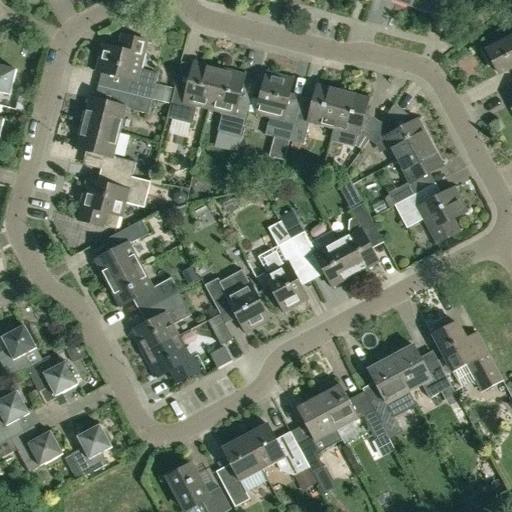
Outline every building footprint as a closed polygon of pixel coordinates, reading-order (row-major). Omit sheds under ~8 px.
[(414,0),(412,7),(437,16),(442,0),(414,0)] [(121,92),(152,100),(159,74),(140,70),(147,43),(122,36),(119,50),(103,46),(97,72),(125,79),(121,92)] [(490,64),(493,62),(500,75),(511,67),(511,37),(491,49),(490,46),(482,50),(490,64)] [(210,109),(220,69),(195,63),(188,91),(175,88),(167,118),(192,125),(197,106),(210,109)] [(0,92),(10,96),(17,70),(0,65),(0,92)] [(220,69),(210,109),(222,113),(217,131),(242,138),(250,107),(238,104),(245,76),(220,69)] [(290,142),(298,111),(286,108),(293,80),(267,73),(257,114),(270,117),(265,135),(290,142)] [(334,128),(343,93),(318,86),(311,114),(298,111),(290,142),(304,145),(310,122),(334,128)] [(148,115),(152,100),(121,92),(118,106),(90,99),(83,124),(119,133),(125,109),(148,115)] [(362,150),(369,140),(380,125),(365,113),(368,99),(343,93),(334,128),(331,140),(355,146),(362,150)] [(30,99),(20,96),(16,108),(27,111),(30,99)] [(398,161),(430,143),(418,120),(405,127),(388,115),(380,125),(369,140),(375,145),(377,144),(382,153),(391,148),(398,161)] [(113,157),(119,133),(83,124),(77,149),(105,156),(101,170),(132,178),(136,163),(113,157)] [(390,197),(395,206),(423,191),(417,180),(443,166),(430,143),(398,161),(410,183),(388,194),(390,197)] [(151,183),(132,178),(101,170),(120,175),(116,188),(89,181),(78,220),(117,230),(121,216),(122,217),(126,204),(144,208),(151,183)] [(423,191),(395,206),(407,229),(424,220),(437,244),(460,232),(453,220),(467,212),(455,189),(429,202),(423,191)] [(386,198),(385,202),(389,209),(395,206),(390,197),(386,198)] [(352,235),(338,242),(355,274),(378,262),(366,239),(378,232),(363,204),(350,211),(355,221),(351,223),(350,231),(352,235)] [(108,284),(141,266),(129,244),(148,234),(141,221),(113,236),(120,248),(96,261),(108,284)] [(355,274),(338,242),(316,254),(305,232),(291,240),(306,268),(319,261),(332,287),(355,274)] [(294,275),(306,268),(291,240),(259,257),(268,274),(265,276),(284,312),(308,300),(294,275)] [(151,307),(179,292),(172,278),(153,288),(141,266),(108,284),(121,307),(144,294),(151,307)] [(195,269),(184,274),(190,286),(201,280),(195,269)] [(269,320),(250,284),(242,270),(220,282),(219,279),(205,286),(220,314),(232,308),(246,333),(269,320)] [(146,354),(179,337),(173,326),(192,315),(179,292),(151,307),(157,319),(134,331),(146,354)] [(234,340),(220,315),(208,321),(221,346),(234,340)] [(438,333),(434,336),(445,357),(453,372),(461,388),(476,380),(482,392),(503,381),(481,340),(469,347),(466,341),(457,323),(453,325),(452,322),(448,321),(438,327),(437,331),(438,333)] [(7,349),(0,353),(0,361),(9,378),(26,369),(32,366),(43,360),(25,326),(2,338),(7,349)] [(179,337),(146,354),(158,377),(170,371),(177,383),(200,371),(192,358),(190,359),(179,337)] [(391,358),(409,392),(422,385),(430,399),(452,387),(438,361),(426,368),(414,346),(391,358)] [(32,366),(26,369),(39,392),(50,386),(56,397),(79,385),(66,362),(55,368),(50,356),(43,360),(32,366)] [(368,399),(374,411),(382,425),(395,418),(417,406),(409,392),(391,358),(369,370),(376,385),(380,393),(368,399)] [(341,385),(337,388),(335,384),(331,384),(323,388),(322,392),(323,395),(319,397),(337,430),(359,419),(341,385)] [(0,444),(11,439),(25,431),(19,420),(30,415),(18,392),(0,400),(0,414),(0,415),(0,444)] [(324,437),(337,430),(319,397),(297,409),(315,442),(300,450),(309,468),(313,475),(324,469),(317,455),(330,448),(324,437)] [(392,444),(382,425),(374,411),(363,417),(381,450),(392,444)] [(309,468),(300,450),(295,441),(281,449),(268,424),(245,437),(263,470),(277,462),(282,472),(295,476),(309,468)] [(83,448),(72,454),(73,455),(84,477),(85,477),(108,465),(102,454),(113,448),(100,425),(77,437),(83,448)] [(11,439),(17,450),(29,473),(63,455),(51,432),(40,438),(34,426),(25,431),(11,439)] [(262,471),(263,470),(245,437),(222,449),(236,473),(221,481),(236,508),(250,500),(246,493),(267,481),(262,471)] [(17,450),(11,439),(0,444),(0,457),(2,458),(17,450)] [(73,455),(65,459),(77,481),(84,477),(73,455)] [(192,465),(168,478),(186,511),(203,502),(207,511),(227,511),(232,509),(220,487),(207,494),(192,465)]
